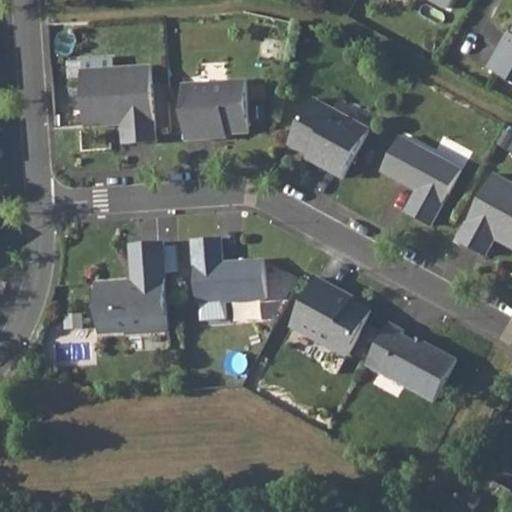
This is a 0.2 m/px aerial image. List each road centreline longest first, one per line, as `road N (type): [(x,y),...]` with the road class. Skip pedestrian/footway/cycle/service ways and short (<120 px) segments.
road 1 (residential): [(40,207),(251,194),(511,331)]
road 2 (residential): [(40,207),(26,0)]
road 3 (residential): [(0,360),(39,273),(40,207)]
